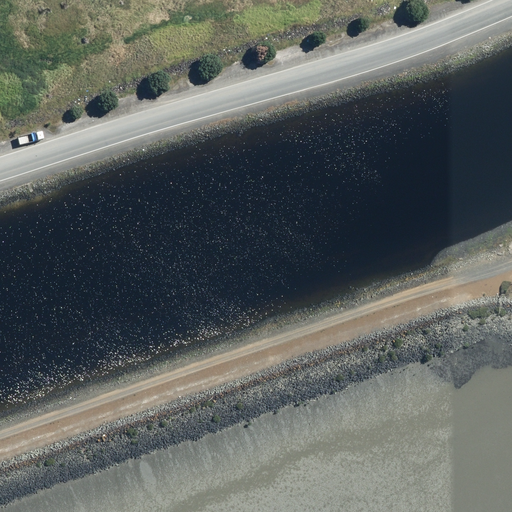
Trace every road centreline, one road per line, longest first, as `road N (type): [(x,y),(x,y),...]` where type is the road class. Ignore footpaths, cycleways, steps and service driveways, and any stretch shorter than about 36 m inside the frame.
road 1 (track): [(0,443),(511,263)]
road 2 (unclassified): [(511,9),(373,65),(0,179)]
